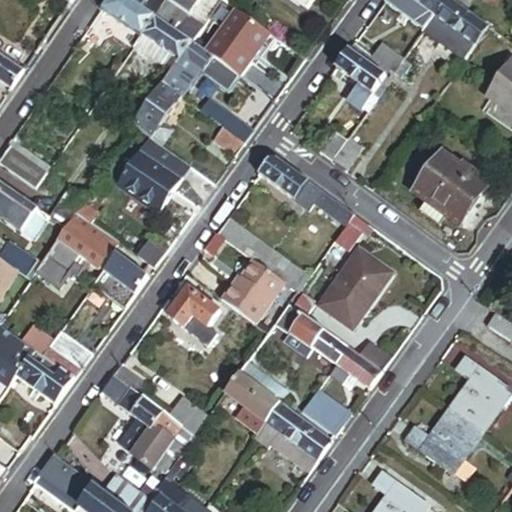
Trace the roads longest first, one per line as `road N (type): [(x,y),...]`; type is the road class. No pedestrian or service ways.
road 1 (residential): [(1,511),(273,142)]
road 2 (residential): [(305,511),(471,285)]
road 3 (residential): [(273,142),(471,285)]
road 4 (residential): [(273,142),(375,0)]
road 5 (residential): [(0,136),(94,0)]
